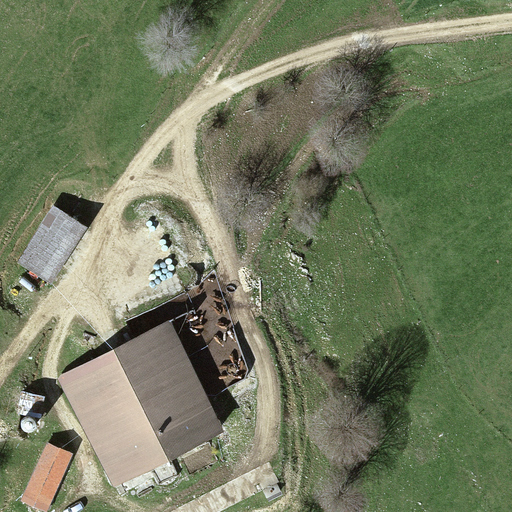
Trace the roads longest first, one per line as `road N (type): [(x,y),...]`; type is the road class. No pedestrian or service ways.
road 1 (track): [(197,100),(125,181),(59,307),(48,394),(88,488)]
road 2 (track): [(511,19),(327,50),(197,100)]
road 3 (track): [(197,100),(220,54),(267,0)]
